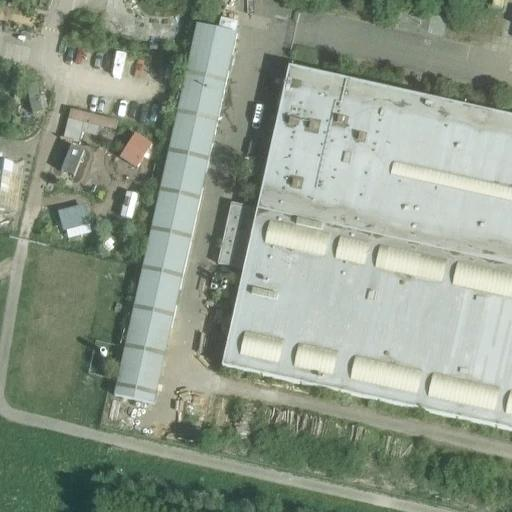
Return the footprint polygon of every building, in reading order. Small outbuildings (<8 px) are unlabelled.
[(198,26),(115,397),(154,406),(237,35),(198,26)] [(223,369),(511,433),(511,118),(290,69),(259,210),(232,204),(218,265),(245,271),(223,369)] [(33,115),(43,113),(37,84),(27,87),(33,115)] [(69,120),(64,139),(80,143),(84,124),(69,120)] [(136,135),(121,159),(137,169),(152,146),(136,135)] [(72,147),(62,173),(74,178),(85,152),(72,147)] [(0,210),(17,213),(22,178),(12,176),(13,165),(0,162),(0,210)] [(125,194),(119,218),(130,221),(137,197),(125,194)] [(82,207),(59,213),(61,223),(64,222),(67,232),(90,226),(88,216),(85,217),(82,207)] [(107,237),(100,243),(106,249),(112,243),(107,237)] [(220,274),(215,297),(230,300),(236,277),(220,274)]
